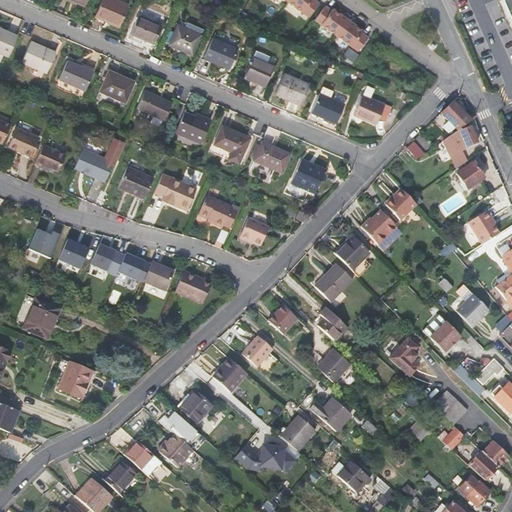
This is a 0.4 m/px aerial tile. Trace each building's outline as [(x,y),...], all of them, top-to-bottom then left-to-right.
[(114,0),(101,0),(95,16),(118,26),(127,5),(114,0)] [(288,0),(288,1),(309,17),(319,3),(314,0),(288,0)] [(511,0),(496,0),(511,32),(511,0)] [(331,10),(325,6),(315,19),(337,35),(348,20),(332,8),(331,10)] [(138,16),(130,33),(154,43),(161,26),(138,16)] [(363,31),(348,20),(337,35),(358,50),(368,37),(362,33),(363,31)] [(200,34),(177,24),(169,44),(191,54),(200,34)] [(17,36),(0,28),(0,52),(8,56),(17,36)] [(212,38),(204,58),(229,69),(237,49),(212,38)] [(55,53),(30,42),(21,61),(47,72),(55,53)] [(343,56),(354,61),(359,51),(348,46),(343,56)] [(244,77),(265,86),(274,66),(253,57),(244,77)] [(93,71),(67,60),(59,78),(85,90),(93,71)] [(134,81),(108,70),(99,91),(125,102),(134,81)] [(274,93),(300,104),(309,84),(283,73),(274,93)] [(144,90),(136,107),(164,120),(172,103),(144,90)] [(319,93),(310,112),(336,123),(344,104),(319,93)] [(362,95),(353,114),(376,124),(378,119),(385,122),(391,108),(362,95)] [(440,113),(457,131),(459,129),(474,119),(472,113),(467,117),(452,102),(440,113)] [(194,117),(184,112),(175,132),(201,143),(211,120),(196,114),(194,117)] [(0,142),(2,143),(10,125),(0,120),(0,142)] [(239,163),(242,157),(250,137),(222,125),(213,144),(231,152),(228,159),(239,163)] [(457,131),(441,141),(456,169),(467,161),(461,150),(477,144),(469,126),(459,130),(459,129),(457,131)] [(39,138),(16,127),(8,146),(17,150),(18,149),(23,151),(23,152),(31,156),(39,138)] [(420,135),(415,139),(423,149),(428,145),(420,135)] [(83,149),(74,168),(105,182),(113,162),(115,163),(124,142),(113,138),(104,158),(83,149)] [(261,142),(253,161),(281,174),(290,155),(261,142)] [(406,148),(415,159),(422,154),(413,142),(406,148)] [(43,145),(34,164),(42,167),(43,165),(58,171),(65,154),(43,145)] [(325,170),(301,160),(291,181),(301,185),(300,188),(314,194),(325,170)] [(472,162),(456,174),(462,182),(460,184),(462,186),(464,185),(467,190),(483,178),(472,162)] [(153,178),(127,166),(118,187),(144,199),(153,178)] [(177,206),(187,210),(196,188),(171,177),(163,197),(178,203),(177,206)] [(416,205),(401,188),(394,195),(395,196),(385,205),(400,220),(416,205)] [(420,199),(423,203),(429,198),(425,194),(420,199)] [(230,209),(231,207),(206,196),(198,215),(213,221),(212,223),(222,228),(223,225),(230,228),(237,212),(230,209)] [(299,211),(295,219),(302,222),(306,214),(299,211)] [(396,227),(380,211),(368,222),(367,221),(360,227),(378,245),(396,227)] [(486,211),(470,222),(477,234),(483,244),(500,233),(486,211)] [(240,237),(260,246),(268,228),(248,219),(240,237)] [(41,254),(51,258),(60,235),(37,227),(26,257),(38,262),(41,254)] [(80,270),(90,248),(67,238),(57,260),(80,270)] [(345,244),(335,254),(358,278),(371,265),(363,258),(368,253),(352,238),(346,245),(345,244)] [(90,266),(117,276),(118,273),(138,280),(145,260),(126,252),(123,258),(114,255),(117,249),(99,243),(90,266)] [(443,259),(457,249),(452,243),(438,253),(443,259)] [(511,248),(503,254),(502,258),(509,272),(511,272),(511,274),(507,278),(499,284),(495,287),(511,307),(511,248)] [(151,262),(143,282),(165,292),(173,272),(151,262)] [(327,275),(315,288),(330,303),(352,280),(336,264),(326,274),(327,275)] [(198,277),(183,271),(174,292),(202,304),(210,285),(197,280),(198,277)] [(499,284),(507,278),(505,275),(497,281),(499,284)] [(456,311),(471,328),(478,321),(477,320),(488,310),(473,295),(463,285),(456,292),(466,302),(456,311)] [(47,339),(59,309),(35,299),(23,329),(47,339)] [(283,335),(297,319),(282,305),(268,322),(283,335)] [(346,327),(325,308),(319,314),(323,319),(317,326),(334,341),(346,327)] [(429,338),(443,353),(460,337),(445,322),(429,338)] [(511,322),(498,335),(501,338),(503,336),(508,341),(511,337),(511,322)] [(272,349),(257,336),(241,354),(256,367),(272,349)] [(389,358),(409,376),(418,367),(412,361),(416,356),(412,353),(418,347),(408,338),(389,358)] [(0,348),(0,373),(5,361),(7,362),(11,353),(0,348)] [(317,368),(333,383),(350,364),(334,349),(317,368)] [(229,359),(212,378),(231,394),(238,386),(236,385),(246,373),(229,359)] [(502,367),(493,359),(486,366),(475,378),(480,383),(492,371),(496,374),(502,367)] [(69,363),(58,389),(81,398),(85,388),(84,388),(91,372),(69,363)] [(493,398),(509,414),(510,413),(511,414),(511,387),(508,383),(502,389),(498,386),(491,394),(494,397),(493,398)] [(196,423),(211,406),(194,391),(188,399),(189,400),(180,410),(196,423)] [(446,391),(432,406),(453,426),(467,410),(446,391)] [(335,432),(350,414),(334,400),(324,411),(316,404),(311,410),(335,432)] [(0,429),(10,434),(13,425),(11,424),(16,410),(0,403),(0,429)] [(161,420),(189,444),(199,432),(170,408),(161,420)] [(280,437),(297,451),(314,430),(298,416),(280,437)] [(377,429),(367,420),(361,427),(372,436),(377,429)] [(409,431),(414,436),(425,425),(419,420),(409,431)] [(420,442),(430,430),(425,425),(414,436),(420,442)] [(443,442),(451,450),(464,436),(463,436),(455,428),(443,442)] [(296,460),(259,430),(236,458),(257,474),(266,463),(283,476),(296,460)] [(193,450),(174,434),(164,446),(162,445),(158,449),(159,452),(177,468),(193,450)] [(482,452),(498,467),(508,456),(493,441),(482,452)] [(125,455),(140,469),(148,476),(160,462),(137,442),(125,455)] [(481,452),(468,465),(484,481),(498,467),(482,452),(481,452)] [(104,481),(117,493),(135,473),(120,460),(114,466),(116,467),(104,481)] [(339,463),(331,472),(354,492),(363,482),(365,484),(369,478),(350,462),(345,468),(339,463)] [(434,489),(438,483),(428,474),(423,480),(434,489)] [(471,474),(457,490),(476,506),(489,492),(481,484),(482,484),(471,474)] [(383,493),(389,487),(377,477),(375,482),(376,483),(374,485),(383,493)] [(91,480),(76,497),(92,511),(97,511),(106,502),(105,501),(109,496),(91,480)] [(283,489),(277,496),(284,502),(290,495),(283,489)] [(471,511),(455,498),(443,511),(471,511)]
